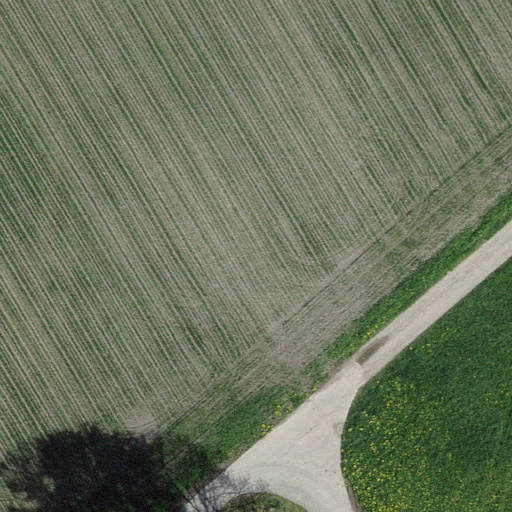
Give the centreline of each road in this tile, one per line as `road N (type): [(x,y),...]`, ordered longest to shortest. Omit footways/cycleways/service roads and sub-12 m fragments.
road 1 (track): [(308,422),(511,234)]
road 2 (track): [(204,511),(308,422)]
